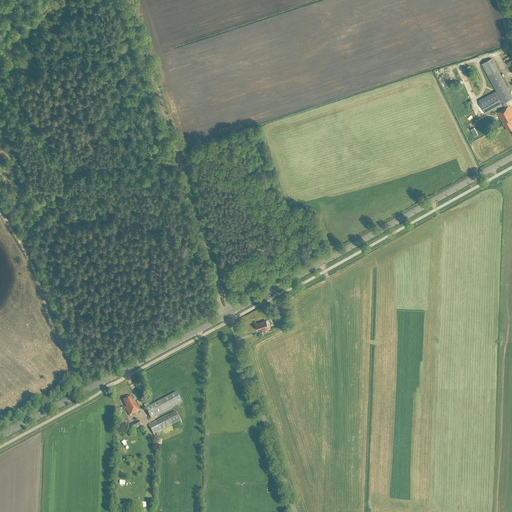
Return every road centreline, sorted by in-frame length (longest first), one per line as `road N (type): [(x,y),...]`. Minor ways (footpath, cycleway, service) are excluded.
road 1 (tertiary): [(231,312),(511,156)]
road 2 (unclassified): [(219,292),(126,0)]
road 3 (tertiary): [(0,437),(226,315)]
road 4 (track): [(17,237),(73,365),(53,389),(0,415)]
road 5 (unclassified): [(292,511),(231,319)]
